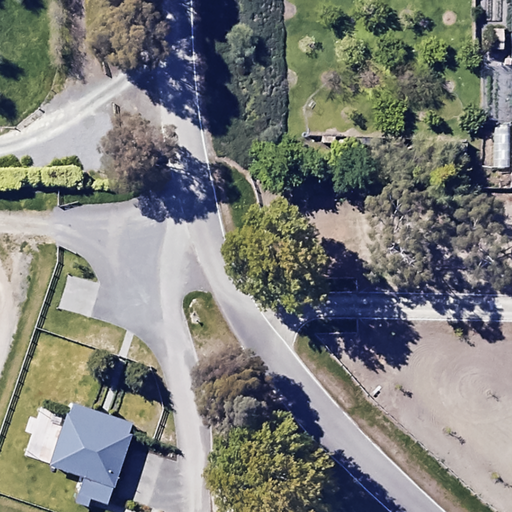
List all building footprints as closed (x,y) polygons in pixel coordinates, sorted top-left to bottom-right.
[(503,32),(483,32),(483,55),(503,55),(503,32)] [(337,164),(304,162),(302,183),(335,186),(337,164)] [(85,185),(18,183),(17,223),(83,225),(83,217),(93,217),(93,207),(84,206),(85,185)] [(12,193),(0,193),(0,215),(11,216),(12,193)] [(3,440),(1,503),(130,507),(132,443),(3,440)]
